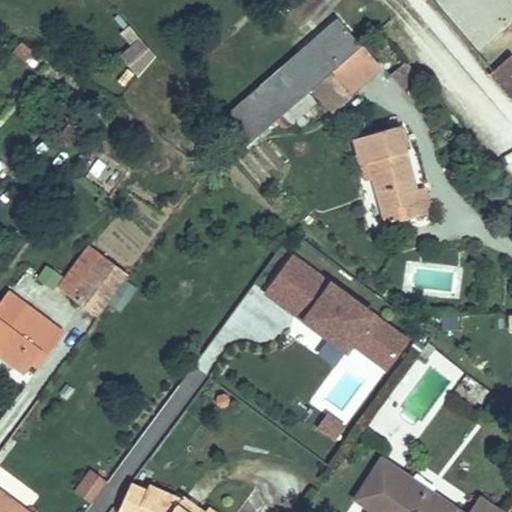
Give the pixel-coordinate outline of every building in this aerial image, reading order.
[(416,0),(424,8),(432,0),(416,0)] [(340,22),(226,124),(249,151),(313,94),(332,115),(380,72),(362,51),(364,49),(340,22)] [(130,46),(119,57),(136,76),(157,57),(128,25),(118,34),(130,46)] [(25,51),(16,45),(11,51),(21,57),(25,51)] [(511,55),(487,78),(510,103),(511,101),(511,55)] [(371,161),(371,164),(389,227),(421,218),(415,195),(413,188),(417,187),(408,153),(407,152),(411,151),(405,129),(358,142),(364,163),(371,161)] [(428,191),(415,195),(421,218),(422,222),(436,218),(428,191)] [(388,373),(412,339),(291,254),(260,296),(351,360),(357,351),(388,373)] [(67,297),(95,318),(126,277),(98,256),(67,297)] [(44,266),(37,279),(53,288),(61,275),(44,266)] [(3,292),(0,295),(0,354),(25,373),(42,352),(46,356),(61,336),(3,292)] [(313,431),(337,443),(377,366),(352,353),(338,380),(339,380),(313,431)] [(453,509),(369,456),(344,493),(360,504),(373,511),(499,511),(500,511),(465,490),(453,509)] [(106,482),(91,471),(74,493),(89,504),(106,482)] [(194,511),(173,497),(171,502),(141,491),(140,496),(121,488),(112,511),(194,511)] [(24,511),(0,493),(0,511),(24,511)]
